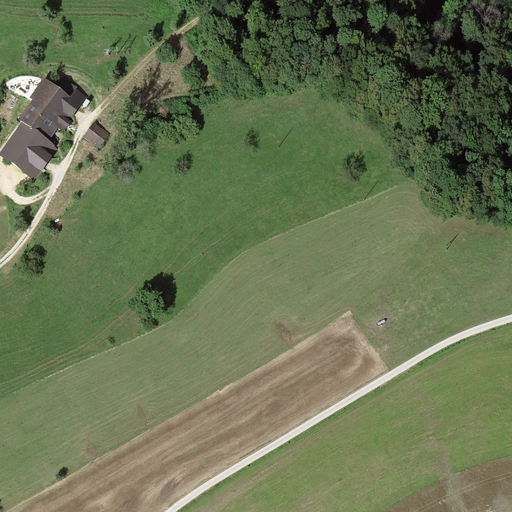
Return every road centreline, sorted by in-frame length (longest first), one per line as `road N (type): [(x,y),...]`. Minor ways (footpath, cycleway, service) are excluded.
road 1 (track): [(169,511),(430,352),(511,319)]
road 2 (track): [(218,0),(83,123),(43,208),(0,263)]
